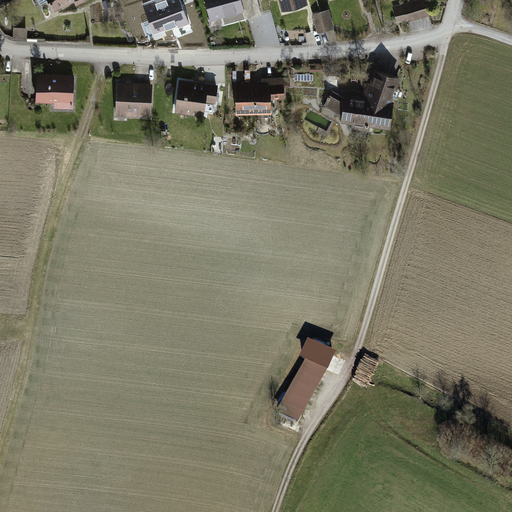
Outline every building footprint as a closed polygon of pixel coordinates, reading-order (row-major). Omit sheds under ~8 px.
[(74,0),(47,0),(53,12),(75,0),(74,0)] [(179,27),(182,33),(194,28),(184,0),(176,0),(165,4),(173,29),(179,27)] [(235,25),(263,15),(259,0),(212,0),(220,23),(232,19),(235,25)] [(307,0),(278,0),(282,11),(308,4),(307,0)] [(427,0),(419,0),(394,7),(399,25),(432,16),(427,0)] [(153,37),(173,29),(165,4),(155,8),(153,2),(141,7),(143,11),(153,37)] [(330,10),(314,15),(320,34),(335,29),(330,10)] [(29,29),(13,28),(12,39),(28,40),(29,29)] [(393,104),(400,77),(375,70),(372,81),(368,80),(363,99),(346,97),(335,91),(325,108),(341,113),(341,123),(353,124),(353,132),(370,134),(371,126),(391,129),(393,104)] [(76,77),(39,74),(36,103),(73,106),(76,77)] [(263,84),(237,85),(238,116),(272,115),(272,100),(291,99),(291,77),(263,78),(263,84)] [(219,85),(180,80),(176,113),(205,117),(206,105),(217,106),(219,85)] [(153,85),(117,83),(116,116),(152,117),(153,85)] [(327,375),(305,363),(277,415),(300,427),(327,375)]
